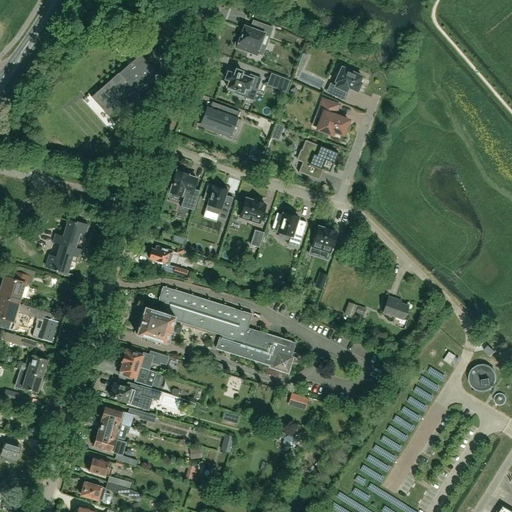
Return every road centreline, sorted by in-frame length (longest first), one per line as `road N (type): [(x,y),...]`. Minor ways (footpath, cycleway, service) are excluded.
road 1 (residential): [(42,511),(129,212),(126,199)]
road 2 (residential): [(336,205),(152,142)]
road 3 (residential): [(458,312),(365,218),(336,205)]
road 4 (residential): [(152,142),(207,0)]
